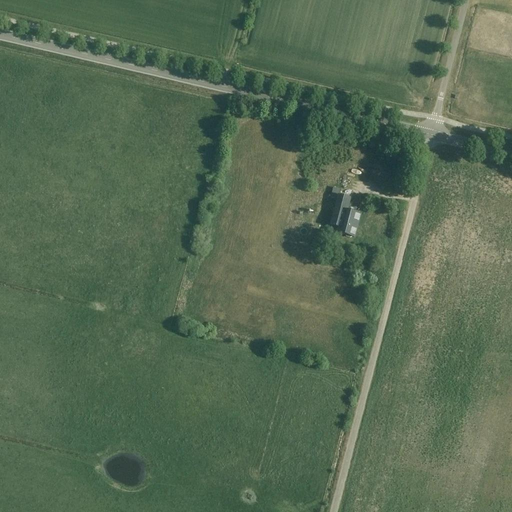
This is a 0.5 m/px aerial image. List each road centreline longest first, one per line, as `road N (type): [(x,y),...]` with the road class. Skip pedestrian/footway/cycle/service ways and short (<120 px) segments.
road 1 (tertiary): [(430,134),(0,35)]
road 2 (unclassified): [(333,511),(430,134)]
road 3 (unclassified): [(430,134),(465,0)]
